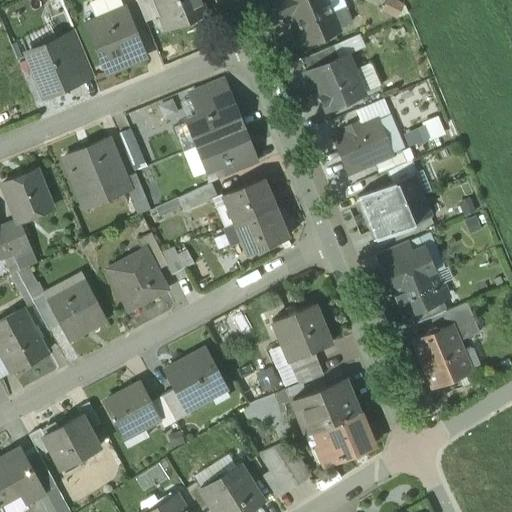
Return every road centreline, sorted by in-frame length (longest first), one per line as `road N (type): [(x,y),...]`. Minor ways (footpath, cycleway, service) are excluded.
road 1 (residential): [(327,244),(0,419)]
road 2 (residential): [(246,49),(0,149)]
road 3 (residential): [(327,244),(416,449)]
road 4 (residential): [(246,49),(327,244)]
